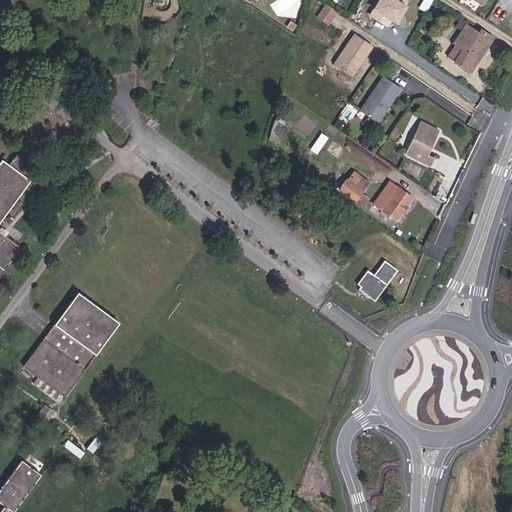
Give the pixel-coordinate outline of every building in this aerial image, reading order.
[(170,2),(169,0),(152,0),(152,2),(152,5),(153,8),(155,10),(158,11),(161,12),(164,11),(166,10),(169,7),(170,5),(170,2)] [(378,0),(369,14),(386,26),(390,20),(395,23),(397,20),(396,17),(398,13),(401,13),(405,7),(395,0),(378,0)] [(326,24),(336,11),(325,4),(316,17),(326,24)] [(455,44),(448,56),(471,71),(494,37),(481,29),(479,31),(466,22),(453,42),(455,44)] [(239,109),(279,46),(253,30),(213,92),(239,109)] [(362,61),(365,63),(373,49),(355,38),(336,68),(352,78),(362,61)] [(355,80),(365,63),(362,61),(352,78),(355,80)] [(376,107),(371,116),(384,124),(400,96),(388,88),(376,107)] [(363,112),(371,116),(376,107),(368,103),(363,112)] [(420,120),(405,151),(430,164),(434,156),(427,153),(437,133),(434,132),(436,128),(420,120)] [(281,144),(289,126),(275,121),(268,138),(281,144)] [(319,152),(327,135),(321,132),(313,149),(319,152)] [(1,161),(0,162),(0,275),(20,249),(0,234),(0,221),(30,181),(22,174),(31,161),(18,153),(9,165),(1,161)] [(351,184),(364,192),(369,185),(357,176),(351,184)] [(340,193),(355,204),(364,192),(351,184),(348,181),(340,193)] [(396,221),(412,198),(389,182),(374,205),(396,221)] [(373,302),(396,272),(397,270),(381,258),(370,272),(367,270),(358,282),(361,285),(358,290),(373,302)] [(64,397),(118,323),(77,292),(23,366),(37,376),(32,382),(58,401),(62,395),(64,397)] [(45,406),(42,409),(50,415),(53,411),(45,406)] [(50,415),(42,409),(36,417),(44,423),(50,415)] [(90,441),(87,446),(92,450),(104,433),(99,429),(90,441)] [(83,451),(66,438),(63,443),(80,456),(83,451)] [(0,501),(4,505),(12,511),(13,511),(40,474),(21,460),(0,488),(0,501)]
